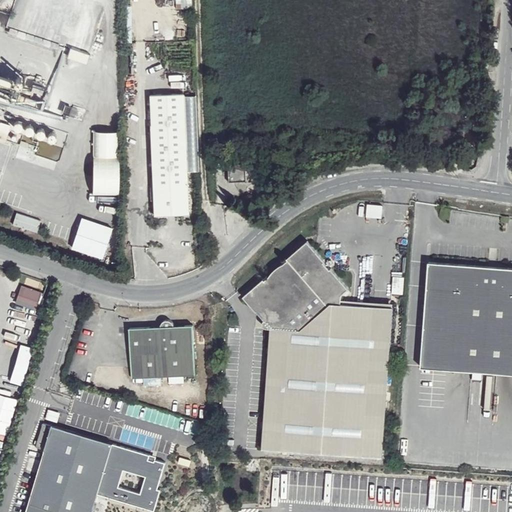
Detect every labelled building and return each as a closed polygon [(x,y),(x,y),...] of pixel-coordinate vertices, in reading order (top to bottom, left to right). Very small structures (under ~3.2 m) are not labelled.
[(87,64),(90,55),(70,49),(67,58),(87,64)] [(0,141),(5,143),(6,139),(20,145),(21,142),(33,147),(34,155),(61,162),(69,139),(68,131),(68,120),(70,116),(81,120),(84,109),(71,104),(71,106),(63,104),(60,115),(46,111),(51,85),(45,76),(41,75),(30,74),(19,75),(14,81),(12,80),(0,76),(0,141)] [(184,97),(151,99),(154,173),(154,218),(189,217),(185,143),(184,97)] [(118,131),(93,132),(94,196),(119,195),(118,131)] [(233,183),(250,182),(249,164),(232,165),(233,183)] [(367,203),(366,214),(381,215),(382,204),(367,203)] [(102,259),(112,228),(82,218),(71,249),(102,259)] [(351,288),(333,268),(332,269),(326,261),(327,260),(311,240),(290,257),(291,260),(285,264),(279,265),(276,268),(274,270),(271,275),(267,278),(265,277),(244,294),(257,309),(258,308),(266,317),(262,321),(262,324),(264,325),(273,327),(263,448),(383,458),(394,308),(342,304),(343,296),(351,288)] [(511,267),(427,261),(420,367),(511,373),(511,267)] [(36,308),(42,290),(21,283),(15,301),(36,308)] [(162,324),(130,327),(132,376),(196,372),(192,323),(175,324),(172,320),(169,318),(166,320),(164,322),(162,324)] [(6,397),(0,395),(0,433),(8,435),(17,400),(6,397)] [(53,425),(44,422),(37,446),(46,449),(53,425)] [(113,443),(53,425),(46,449),(26,511),(92,511),(93,509),(98,494),(155,511),(161,490),(158,489),(166,462),(149,457),(150,454),(113,443)]
